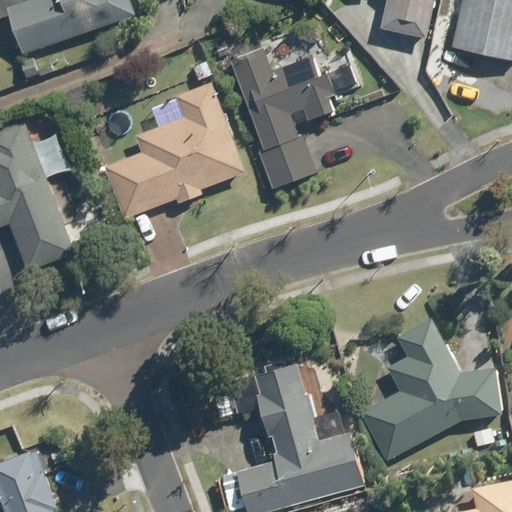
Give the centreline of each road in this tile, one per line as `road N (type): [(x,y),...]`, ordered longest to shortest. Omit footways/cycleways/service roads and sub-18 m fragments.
road 1 (residential): [(349,242),(110,328)]
road 2 (residential): [(175,511),(110,328)]
road 3 (residential): [(349,242),(511,159)]
road 4 (residential): [(511,224),(349,242)]
